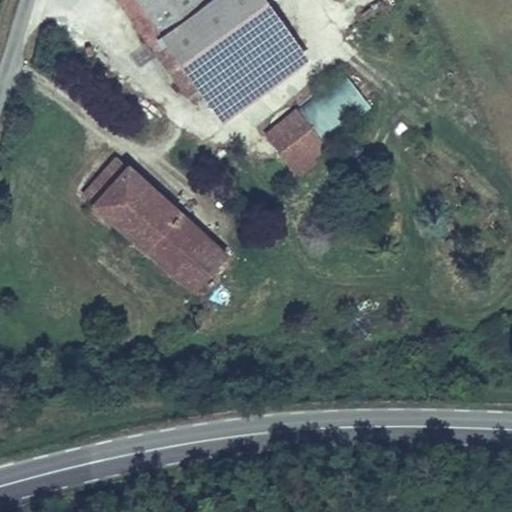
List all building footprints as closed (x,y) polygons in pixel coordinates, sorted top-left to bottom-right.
[(267,0),(210,0),(208,2),(206,0),(118,0),(145,36),(156,28),(195,80),(280,16),(267,0)] [(310,100),(301,107),(320,134),(329,127),(310,100)] [(330,148),(296,104),(264,129),(297,173),(330,148)] [(91,201),(128,162),(119,153),(82,194),(91,201)] [(229,253),(128,162),(91,201),(192,293),(229,253)] [(260,267),(240,291),(255,304),(275,280),(260,267)]
